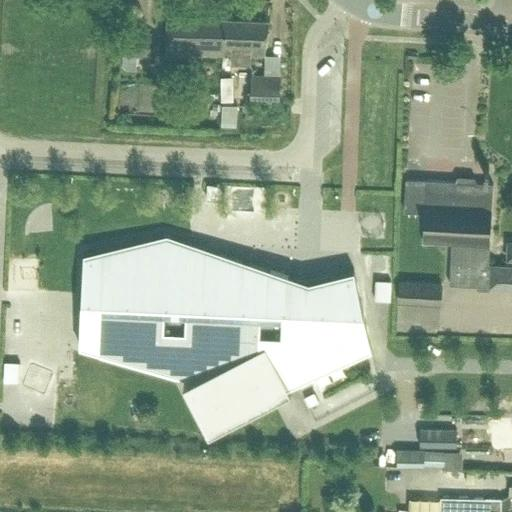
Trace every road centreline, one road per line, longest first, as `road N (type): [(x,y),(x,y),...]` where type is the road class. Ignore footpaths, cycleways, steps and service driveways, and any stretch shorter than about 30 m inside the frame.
road 1 (residential): [(0,146),(288,155),(305,142),(310,43),(344,0)]
road 2 (tertiary): [(511,29),(350,0)]
